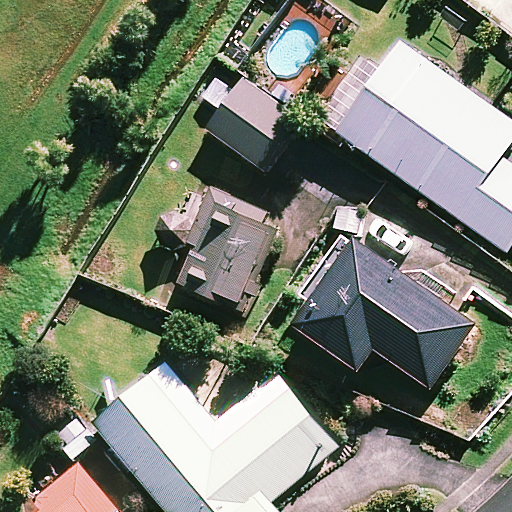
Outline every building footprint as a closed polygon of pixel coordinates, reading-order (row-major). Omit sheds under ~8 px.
[(511,141),(511,115),(400,35),(337,123),(511,248),(511,157),(504,152),(511,141)] [(305,117),(219,54),(184,103),(270,165),(305,117)] [(274,228),(208,209),(186,284),(251,303),(274,228)] [(482,317),(359,226),(296,311),(365,361),(381,340),(435,380),(482,317)] [(220,419),(171,358),(99,416),(176,511),(286,511),(274,497),(342,442),(282,369),(220,419)] [(120,511),(131,504),(92,454),(52,485),(59,494),(35,511),(120,511)]
